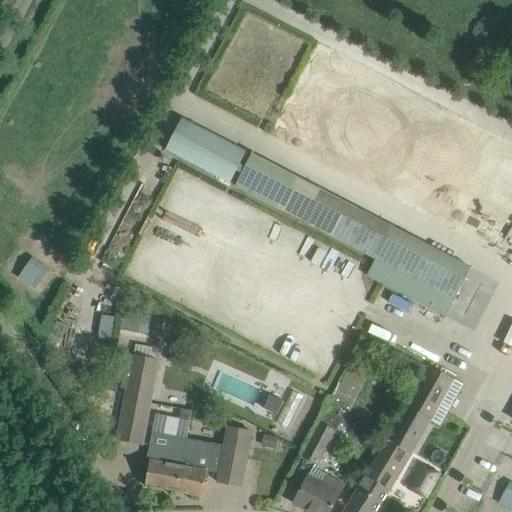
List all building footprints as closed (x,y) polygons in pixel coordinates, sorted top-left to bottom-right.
[(182,119),(166,150),(230,183),(246,152),(182,119)] [(471,268),(251,155),(235,186),(376,259),(367,276),(446,317),(471,268)] [(152,315),(124,310),(121,328),(149,333),(152,315)] [(116,315),(102,313),(98,338),(113,340),(116,315)] [(127,382),(116,441),(144,446),(160,360),(157,360),(134,355),(127,354),(123,379),(127,380),(127,382)] [(431,420),(454,379),(430,366),(407,406),(431,420)] [(110,379),(108,390),(117,392),(119,381),(110,379)] [(277,422),(289,428),(305,398),(294,391),(277,422)] [(270,395),(264,409),(277,415),(283,401),(270,395)] [(407,406),(343,511),(375,511),(389,492),(412,453),(431,420),(407,406)] [(320,422),(302,456),(318,464),(335,430),(320,422)] [(241,487),(252,432),(224,427),(220,445),(187,439),(177,492),(203,497),(208,471),(219,474),(218,483),(241,487)] [(177,492),(187,439),(152,432),(147,461),(150,461),(145,486),(177,492)] [(261,446),(276,449),(278,438),(278,437),(263,434),(261,446)] [(436,474),(422,467),(411,488),(425,495),(436,474)] [(294,504),(310,511),(329,511),(344,484),(330,477),(325,485),(309,476),(294,504)] [(511,485),(503,504),(511,507),(511,485)]
